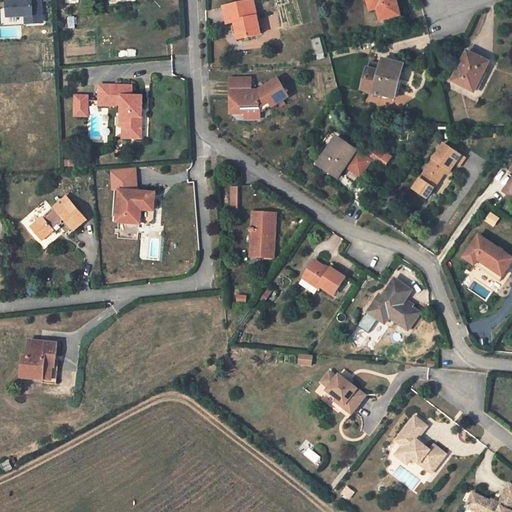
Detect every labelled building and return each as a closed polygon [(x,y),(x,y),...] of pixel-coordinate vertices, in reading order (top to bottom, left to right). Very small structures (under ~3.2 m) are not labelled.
[(18,0),(19,2),(8,2),(9,19),(27,18),(44,17),(43,3),(43,0),(18,0)] [(402,17),(397,0),(367,0),(369,4),(376,3),(378,10),(380,22),(402,17)] [(259,26),(253,1),(224,8),(227,19),(234,17),(235,22),(239,39),(257,35),(255,27),(259,26)] [(376,3),(369,4),(371,12),(378,10),(376,3)] [(44,25),(44,17),(27,18),(27,26),(44,25)] [(322,40),(314,41),(316,57),(324,56),(322,40)] [(476,92),(491,63),(469,52),(454,81),(476,92)] [(396,99),(405,65),(385,60),(383,66),(372,63),(365,90),(396,99)] [(253,79),(231,79),(231,99),(238,99),(238,102),(231,109),(236,114),(246,114),(246,117),(261,116),(261,113),(290,96),(280,79),(260,91),(260,93),(253,93),(253,79)] [(133,87),(101,86),(100,107),(122,107),(122,118),(126,118),(126,128),(124,128),(124,139),(143,139),(144,97),(133,97),(133,87)] [(89,98),(76,98),(76,106),(89,106),(89,98)] [(89,106),(76,106),(76,117),(88,117),(89,106)] [(339,179),(359,152),(337,137),(319,164),(339,179)] [(462,167),(467,158),(446,143),(421,179),(435,189),(446,173),(449,169),(452,171),(457,164),(462,167)] [(387,151),(374,144),(368,156),(381,163),(387,151)] [(240,186),(235,185),(232,210),(238,210),(240,186)] [(155,206),(156,193),(121,190),(119,223),(143,224),(144,211),(144,205),(155,206)] [(55,212),(65,220),(66,220),(69,223),(77,230),(88,221),(68,197),(63,201),(59,200),(59,204),(55,207),(56,209),(54,210),(53,209),(52,210),(55,212)] [(153,225),(154,211),(144,211),(143,224),(153,225)] [(65,220),(55,212),(35,236),(45,244),(56,232),(66,221),(65,220)] [(277,214),(253,213),(252,229),(254,229),(253,255),(275,257),(277,214)] [(501,280),(511,264),(511,257),(480,235),(465,256),(476,263),(501,280)] [(346,278),(332,268),(330,270),(325,267),(315,260),(305,275),(322,286),(334,295),(346,278)] [(499,282),(501,280),(476,263),(474,278),(467,289),(486,302),(493,290),(497,293),(504,284),(499,282)] [(322,286),(305,275),(303,278),(300,283),(300,284),(316,295),(320,289),(322,286)] [(410,330),(421,313),(413,308),(405,303),(407,300),(409,297),(413,291),(395,279),(383,297),(380,294),(368,311),(386,324),(390,317),(410,330)] [(415,305),(407,300),(405,303),(413,308),(415,305)] [(25,356),(23,376),(44,378),(43,382),(57,383),(60,360),(56,360),(58,343),(30,340),(29,356),(25,356)] [(313,356),(301,355),(300,364),(312,365),(313,356)] [(331,371),(323,382),(330,387),(328,390),(338,398),(346,404),(344,407),(353,413),(367,395),(340,374),(338,377),(331,371)] [(346,404),(338,398),(336,401),(344,407),(346,404)] [(429,426),(416,416),(397,440),(404,445),(400,450),(406,455),(408,453),(413,458),(433,473),(448,454),(435,444),(432,449),(421,441),(423,439),(420,437),(429,426)] [(406,455),(400,450),(397,454),(409,464),(413,458),(408,453),(406,455)] [(4,458),(9,468),(14,466),(9,456),(4,458)] [(511,511),(511,484),(502,503),(499,502),(498,504),(475,493),(468,507),(479,511),(511,511)]
